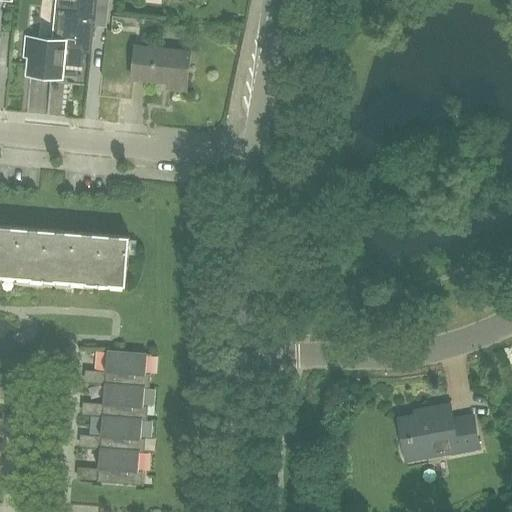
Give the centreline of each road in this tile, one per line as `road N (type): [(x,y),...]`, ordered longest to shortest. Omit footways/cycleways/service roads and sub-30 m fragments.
road 1 (residential): [(241,354),(401,355),(457,346),(511,323)]
road 2 (residential): [(246,162),(0,135)]
road 3 (tertiary): [(241,354),(246,162)]
road 4 (tertiary): [(246,162),(275,0)]
road 5 (residential): [(62,511),(73,352)]
road 6 (tertiary): [(237,511),(241,354)]
road 7 (residential): [(10,511),(18,380)]
